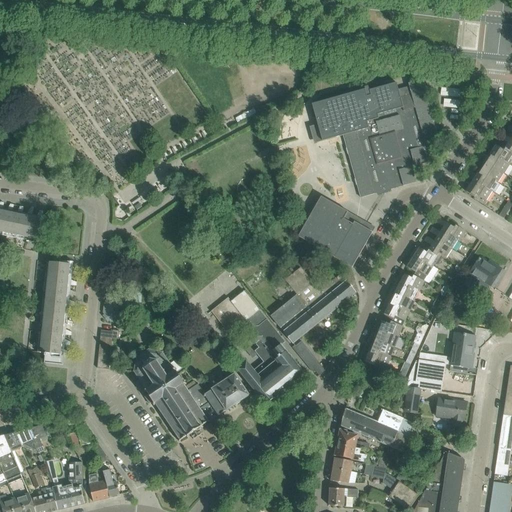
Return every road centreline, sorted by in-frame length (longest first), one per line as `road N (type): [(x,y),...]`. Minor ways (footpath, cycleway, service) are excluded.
road 1 (tertiary): [(15,0),(496,58)]
road 2 (residential): [(0,421),(82,395),(100,228),(99,209),(80,191),(0,183)]
road 3 (tertiary): [(500,20),(301,0)]
road 4 (unclassified): [(196,511),(324,390)]
road 5 (unclassified): [(476,511),(494,366),(499,354),(511,351)]
road 6 (unclassified): [(436,192),(487,113),(496,58)]
road 7 (unclassified): [(373,291),(362,271),(402,201),(436,192)]
road 8 (unclassified): [(142,510),(143,482),(88,404)]
road 9 (unclassified): [(317,511),(332,416),(324,390)]
